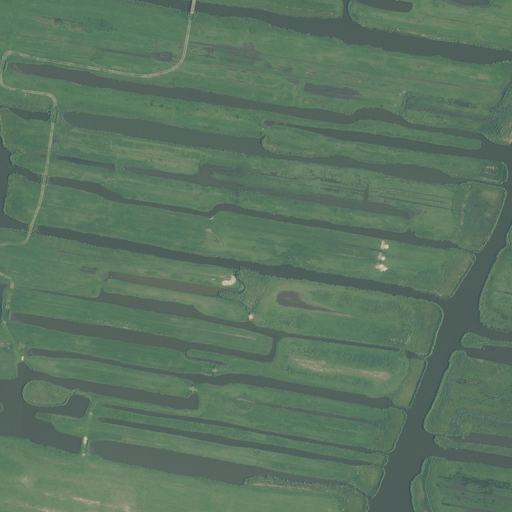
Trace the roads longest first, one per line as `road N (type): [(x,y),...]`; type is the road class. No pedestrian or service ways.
road 1 (track): [(0,75),(10,51),(143,76),(168,70),(183,56),(193,0)]
road 2 (track): [(0,245),(23,242),(30,230),(55,105),(49,94),(0,80)]
